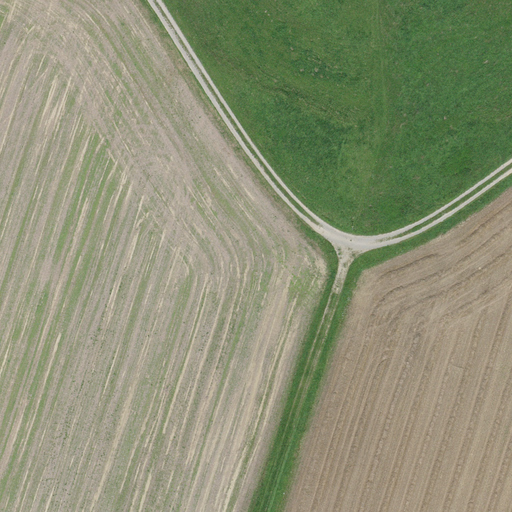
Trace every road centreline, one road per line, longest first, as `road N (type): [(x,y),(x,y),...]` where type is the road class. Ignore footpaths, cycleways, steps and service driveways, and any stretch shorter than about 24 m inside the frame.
road 1 (track): [(511,169),(408,235),(351,252),(271,180),(148,0)]
road 2 (track): [(351,252),(268,511)]
